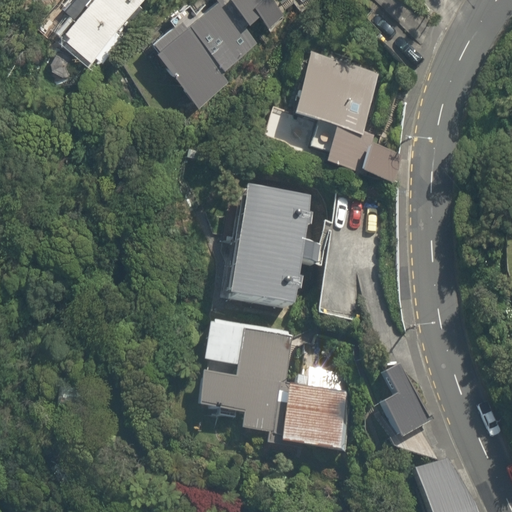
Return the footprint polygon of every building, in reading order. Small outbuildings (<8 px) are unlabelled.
[(78,59),(83,53),(98,66),(122,39),(107,26),(131,0),(67,0),(43,27),(78,59)] [(193,0),(189,4),(185,0),(178,0),(139,34),(138,48),(186,106),(222,79),(214,69),(252,40),(239,26),(253,14),(258,19),(274,6),(268,0),(193,0)] [(373,74),(296,51),(267,141),(281,145),(289,120),(321,129),(312,159),(382,180),(391,150),(353,139),(373,74)] [(288,243),(295,197),(227,186),(210,295),(275,305),(282,261),(297,263),(300,245),(288,243)] [(187,368),(181,407),(231,414),(229,429),(261,433),(260,442),(324,451),(333,394),(277,386),(285,331),(194,318),(188,359),(227,364),(226,374),(187,368)] [(391,356),(355,376),(388,438),(425,418),(391,356)] [(464,511),(437,456),(406,471),(426,511),(464,511)]
